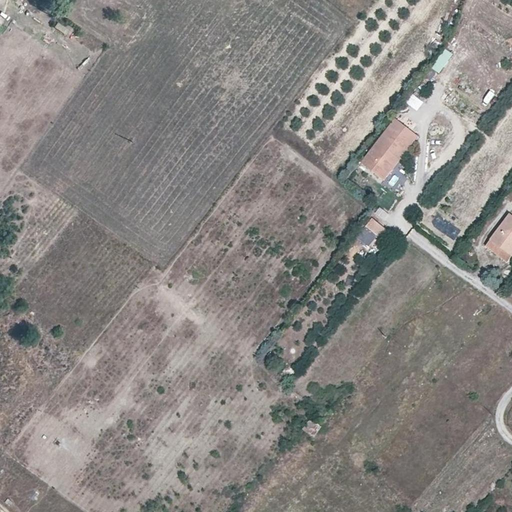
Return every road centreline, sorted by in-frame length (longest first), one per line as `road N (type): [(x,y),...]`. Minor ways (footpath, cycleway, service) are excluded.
road 1 (track): [(511,310),(413,236)]
road 2 (track): [(0,353),(21,347),(36,361),(40,382),(5,429)]
